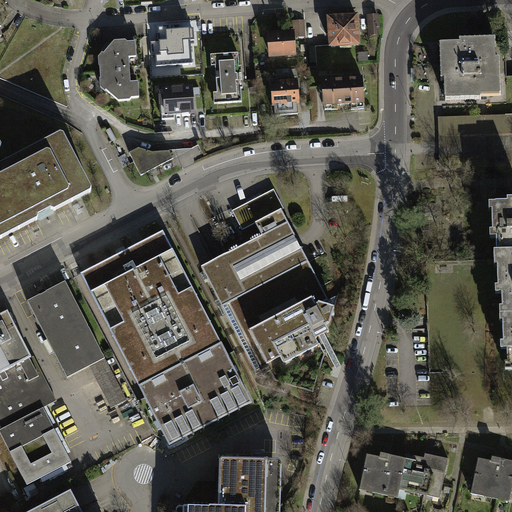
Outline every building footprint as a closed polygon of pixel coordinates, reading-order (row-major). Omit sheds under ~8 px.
[(368,18),(369,38),(380,38),(379,18),(368,18)] [(328,22),(331,51),(360,49),(358,20),(328,22)] [(268,35),(269,61),(296,60),(294,33),(268,35)] [(170,35),(171,62),(195,60),(194,34),(170,35)] [(445,81),(445,101),(481,100),(481,97),(501,96),(500,60),(496,60),(495,40),(460,41),(460,45),(440,46),(441,81),(445,81)] [(131,87),(129,62),(129,61),(137,60),(136,46),(127,46),(126,44),(115,44),(104,57),(103,57),(99,61),(99,69),(101,69),(102,83),(100,83),(101,91),(105,95),(107,94),(119,105),(130,104),(132,102),(140,101),(139,86),(131,87)] [(216,68),(217,94),(214,94),(215,105),(242,103),(242,90),(244,90),(243,68),(240,69),(239,55),(212,57),(212,68),(216,68)] [(298,78),(298,70),(277,71),(277,79),(298,78)] [(322,85),(324,110),(364,107),(362,82),(322,85)] [(271,85),(273,111),(300,108),(297,83),(271,85)] [(160,87),(161,119),(194,117),(192,90),(173,91),(173,87),(160,87)] [(60,134),(9,160),(0,165),(0,239),(37,220),(38,216),(51,210),(54,211),(90,192),(92,189),(63,135),(60,134)] [(0,165),(9,160),(0,142),(0,165)] [(138,149),(129,153),(141,176),(173,159),(169,151),(153,153),(138,149)] [(202,268),(222,307),(308,262),(288,223),(281,210),(283,209),(274,190),(233,211),(242,230),(255,224),(262,236),(202,268)] [(496,232),(497,259),(511,258),(511,199),(507,200),(507,202),(496,203),(496,211),(492,211),(493,232),(496,232)] [(163,232),(81,274),(170,445),(252,402),(163,232)] [(511,258),(497,259),(498,287),(502,287),(503,319),(511,318),(511,258)] [(328,300),(308,262),(222,307),(257,374),(269,368),(275,380),(313,392),(325,354),(314,332),(316,331),(322,328),(326,326),(326,325),(328,323),(330,324),(332,316),(335,315),(333,312),(334,308),(337,296),(328,300)] [(27,302),(67,379),(89,367),(105,359),(65,282),(27,302)] [(0,430),(43,408),(30,382),(38,377),(29,359),(31,358),(8,312),(0,316),(0,430)] [(511,318),(503,319),(504,343),(507,342),(508,370),(511,370),(511,318)] [(322,328),(316,331),(335,366),(340,363),(322,328)] [(34,357),(31,358),(29,359),(38,377),(30,382),(43,408),(57,401),(34,357)] [(89,367),(96,380),(112,372),(105,359),(89,367)] [(127,401),(112,372),(96,380),(111,409),(127,401)] [(43,408),(0,430),(0,432),(27,485),(72,462),(43,408)] [(398,495),(400,486),(405,458),(388,455),(381,453),(380,458),(367,455),(360,487),(382,491),(382,495),(388,496),(389,493),(398,495)] [(406,454),(405,458),(400,486),(421,491),(421,494),(427,496),(428,492),(441,495),(449,459),(430,455),(425,454),(425,458),(406,454)] [(510,498),(511,494),(511,487),(511,461),(498,458),(492,457),(491,461),(478,458),(472,490),(494,495),(493,498),(499,500),(500,496),(510,498)] [(280,511),(282,462),(280,460),(222,458),(220,460),(219,467),(218,506),(209,506),(209,507),(184,506),(183,507),(179,507),(178,508),(177,511),(280,511)] [(218,506),(219,467),(215,467),(215,481),(196,480),(184,499),(184,506),(209,507),(209,506),(218,506)] [(82,511),(71,490),(28,511),(82,511)] [(11,492),(0,497),(0,511),(4,511),(18,506),(11,492)]
